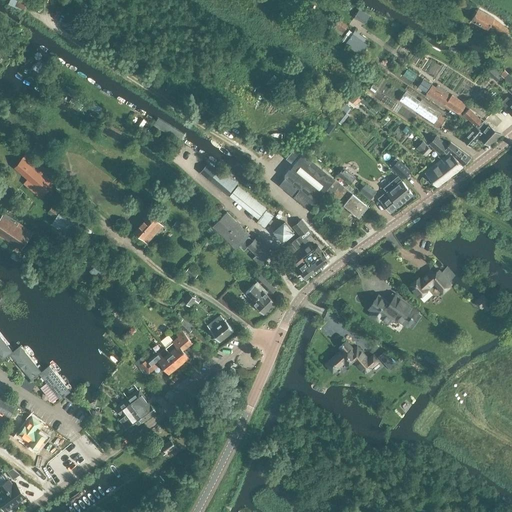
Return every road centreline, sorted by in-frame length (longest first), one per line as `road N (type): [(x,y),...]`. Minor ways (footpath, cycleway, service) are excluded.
road 1 (tertiary): [(276,343),(313,284),(511,138)]
road 2 (residential): [(98,462),(245,343),(276,343)]
road 3 (tertiary): [(196,511),(276,343)]
road 4 (residential): [(98,462),(51,409),(0,376)]
